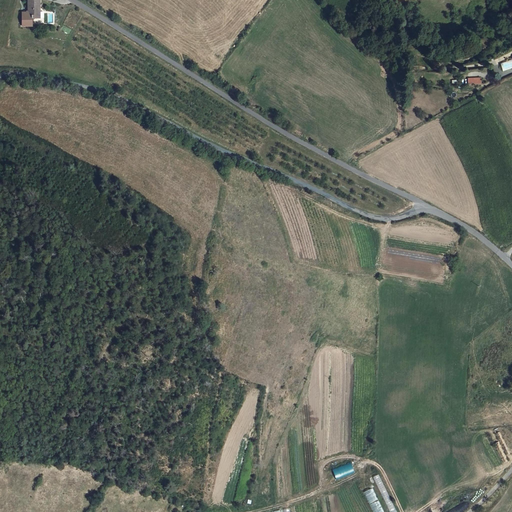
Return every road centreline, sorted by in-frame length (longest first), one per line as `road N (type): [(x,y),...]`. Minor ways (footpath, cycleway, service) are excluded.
road 1 (unclassified): [(424,206),(397,218),(365,214),(100,88),(0,76)]
road 2 (unclassified): [(72,0),(272,127),(424,206)]
road 3 (track): [(401,511),(380,467),(348,456),(327,460),(316,492)]
road 4 (track): [(247,511),(355,475),(364,460)]
